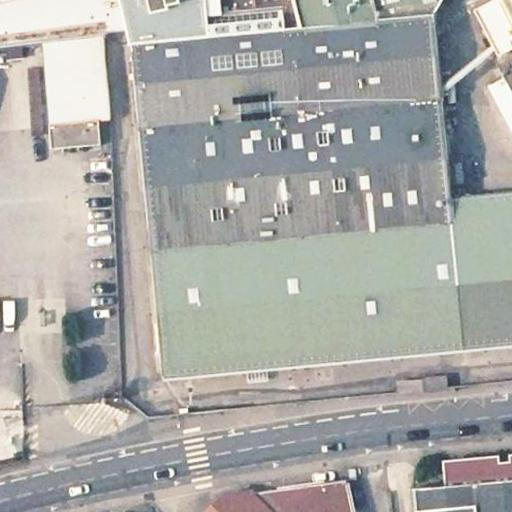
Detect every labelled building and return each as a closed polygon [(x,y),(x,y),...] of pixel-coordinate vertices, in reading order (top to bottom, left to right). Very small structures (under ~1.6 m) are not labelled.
[(372,22),(377,21),(431,16),(438,0),(146,0),(148,10),(126,12),(129,45),(372,22)] [(511,0),(496,0),(475,12),(498,58),(494,60),(511,94),(511,0)] [(372,22),(129,45),(161,376),(278,365),(511,341),(511,214),(501,216),(486,194),(449,197),(431,16),(377,21),(372,22)] [(98,39),(40,46),(47,125),(49,150),(97,145),(96,120),(105,119),(98,39)] [(511,191),(486,194),(501,216),(511,214),(511,191)] [(423,389),(443,387),(442,373),(422,376),(423,389)] [(418,376),(392,379),(393,392),(420,389),(418,376)] [(444,485),(511,478),(511,454),(469,458),(442,461),(444,485)] [(511,511),(511,478),(444,485),(412,489),(413,511),(511,511)] [(350,511),(343,482),(317,485),(252,493),(224,494),(205,511),(350,511)]
